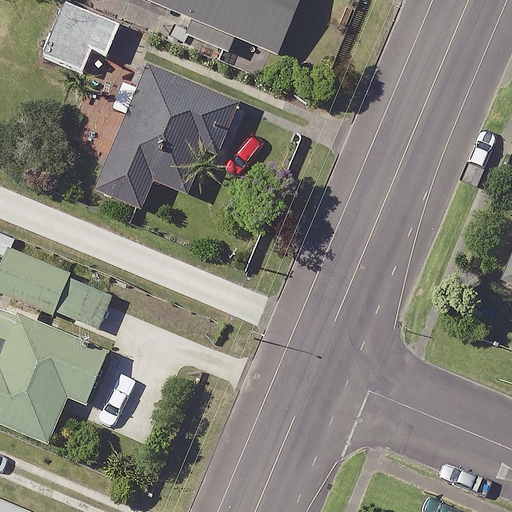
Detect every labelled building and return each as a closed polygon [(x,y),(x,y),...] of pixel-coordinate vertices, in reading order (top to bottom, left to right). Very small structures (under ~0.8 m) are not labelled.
[(138,0),(137,4),(198,28),(192,43),(236,61),(242,47),(286,65),(312,0),(138,0)] [(114,31),(70,9),(44,61),(89,83),(114,31)] [(246,109),(158,72),(147,98),(128,90),(116,117),(134,124),(102,200),(147,219),(159,189),(193,203),(208,166),(220,170),(246,109)] [(122,295),(15,256),(6,280),(0,277),(0,297),(107,337),(122,295)] [(114,363),(8,317),(0,335),(0,348),(12,354),(4,374),(0,371),(0,430),(57,455),(78,406),(93,412),(114,363)]
